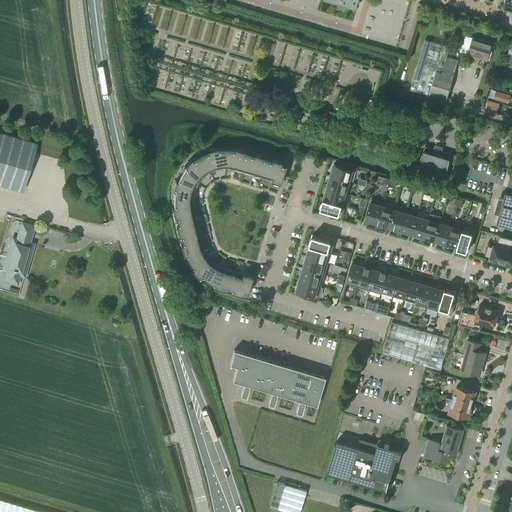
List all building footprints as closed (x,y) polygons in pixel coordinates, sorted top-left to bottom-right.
[(420,10),(412,8),(409,19),(417,22),(420,10)] [(492,42),(473,36),(468,53),(487,59),(492,42)] [(429,94),(436,71),(442,73),(447,56),(450,46),(425,38),(410,89),(429,94)] [(442,73),(436,71),(429,94),(446,99),(458,59),(447,56),(442,73)] [(508,102),(510,94),(496,90),(495,90),(492,89),(490,96),(508,102)] [(489,99),(486,109),(497,113),(500,102),(489,99)] [(37,143),(0,132),(0,183),(23,191),(37,143)] [(449,178),(456,155),(441,151),(442,149),(434,146),(434,148),(425,146),(423,152),(422,152),(418,164),(421,165),(419,170),(442,177),(442,176),(449,178)] [(226,149),(217,148),(217,147),(212,148),(217,169),(220,168),(225,167),(226,149)] [(239,149),(234,147),(234,149),(226,149),(225,167),(231,168),(233,169),(239,149)] [(217,169),(212,148),(207,149),(207,151),(200,155),(209,171),(214,169),(217,169)] [(248,153),(244,152),(244,150),(239,149),(233,169),(236,170),(242,171),(248,153)] [(252,174),(258,154),(253,153),(252,154),(248,153),(242,171),(252,174)] [(266,158),(262,157),(262,155),(258,154),(252,174),(261,177),(266,158)] [(209,171),(200,155),(193,158),(191,157),(188,161),(203,176),(205,175),(209,171)] [(270,180),(276,159),(271,158),(271,160),(266,158),(261,177),(270,180)] [(276,159),(270,180),(280,183),(285,164),(280,163),(281,161),(276,159)] [(188,161),(184,164),(185,166),(181,173),(197,183),(201,178),(203,176),(188,161)] [(333,163),(331,170),(333,171),(331,176),(349,181),(352,169),(333,163)] [(173,184),(194,190),(195,188),(197,183),(181,173),(177,180),(175,179),(173,184)] [(331,176),(330,180),(329,180),(326,187),(345,192),(349,181),(331,176)] [(192,198),(193,193),(194,190),(173,184),(172,189),(174,190),(174,198),(192,198)] [(323,198),(345,205),(345,204),(342,203),(345,192),(326,187),(324,193),(326,194),(325,198),(323,198)] [(499,197),(494,212),(501,214),(500,216),(502,217),(501,220),(511,223),(511,192),(509,192),(508,196),(506,195),(505,199),(499,197)] [(192,198),(174,198),(173,206),(171,207),(173,212),(194,207),(192,198)] [(341,218),(345,205),(323,198),(320,208),(327,210),(326,213),(341,218)] [(377,224),(383,201),(371,198),(365,219),(370,220),(370,222),(377,224)] [(388,226),(395,205),(383,201),(377,224),(383,226),(384,224),(388,226)] [(400,231),(406,208),(395,205),(388,226),(393,227),(393,228),(400,231)] [(177,220),(196,216),(194,209),(194,207),(173,212),(174,217),(176,216),(177,220)] [(406,208),(400,231),(406,233),(407,231),(411,233),(417,215),(406,212),(407,208),(406,208)] [(428,219),(423,237),(429,239),(430,238),(434,239),(440,222),(442,216),(430,212),(428,219)] [(423,237),(428,219),(417,215),(411,233),(416,234),(416,235),(423,237)] [(177,230),(198,225),(196,216),(177,220),(178,225),(176,225),(177,230)] [(22,222),(19,230),(31,233),(34,226),(22,222)] [(446,244),(452,222),(451,225),(440,222),(434,239),(439,241),(439,242),(446,244)] [(457,248),(464,226),(452,222),(446,244),(452,246),(453,244),(457,245),(456,248),(457,248)] [(181,239),(200,235),(198,225),(177,230),(178,235),(180,235),(181,239)] [(477,229),(464,226),(457,248),(467,251),(469,244),(472,245),(477,229)] [(319,237),(312,235),(309,244),(332,251),(335,238),(320,233),(319,237)] [(182,249),(202,244),(202,241),(200,235),(181,239),(182,244),(180,244),(182,249)] [(494,244),(490,257),(511,263),(511,249),(511,244),(511,238),(499,235),(496,245),(494,244)] [(12,238),(5,261),(10,262),(5,279),(17,283),(20,272),(25,274),(33,244),(12,238)] [(189,261),(205,252),(203,246),(202,244),(182,249),(183,254),(185,253),(189,261)] [(308,249),(306,256),(328,262),(332,251),(309,244),(309,245),(310,245),(309,249),(308,249)] [(195,273),(210,258),(208,256),(205,252),(189,261),(192,268),(191,269),(195,273)] [(305,263),(304,268),(325,274),(328,262),(306,256),(304,263),(305,263)] [(217,264),(216,264),(212,260),(210,258),(195,273),(198,277),(200,275),(207,280),(217,264)] [(352,262),(346,283),(358,286),(364,264),(358,262),(357,263),(352,262)] [(218,287),(224,267),(222,266),(217,264),(207,280),(214,284),(213,286),(218,287)] [(371,266),(364,264),(358,286),(369,290),(376,269),(371,268),(371,266)] [(228,288),(233,270),(227,268),(224,267),(218,287),(223,289),(223,287),(228,288)] [(321,285),(325,274),(304,268),(302,272),(301,272),(299,279),(321,285)] [(381,293),(387,271),(381,269),(380,270),(376,269),(369,290),(381,293)] [(236,293),(242,272),(233,270),(228,288),(232,289),(232,291),(236,293)] [(382,290),(393,293),(399,276),(394,274),(394,273),(387,271),(381,293),(382,290)] [(242,272),(236,293),(241,294),(242,292),(247,294),(252,275),(242,272)] [(403,277),(399,276),(393,293),(405,296),(410,278),(404,276),(403,277)] [(422,282),(417,281),(417,280),(410,278),(405,296),(416,300),(415,303),(422,282)] [(318,297),(321,285),(299,279),(297,286),(298,286),(297,291),(318,297)] [(415,303),(427,307),(433,285),(427,282),(426,284),(422,282),(415,303)] [(427,307),(438,310),(445,288),(444,288),(444,289),(440,288),(440,287),(433,285),(427,307)] [(451,314),(454,304),(456,299),(453,298),(455,291),(445,288),(438,310),(451,314)] [(462,310),(458,324),(479,330),(481,323),(493,326),(494,325),(496,324),(497,320),(496,319),(498,310),(479,305),(478,310),(476,310),(475,314),(462,310)] [(382,353),(440,370),(449,338),(392,321),(382,353)] [(483,361),(486,353),(479,351),(481,344),(467,340),(465,347),(468,348),(462,369),(478,373),(482,360),(483,361)] [(325,376),(234,349),(229,365),(236,367),(232,380),(244,383),(240,395),(246,397),(250,385),(271,391),(268,403),(274,405),(277,393),(299,400),(295,412),(301,413),(305,401),(316,404),(325,376)] [(453,398),(473,404),(477,391),(457,385),(453,398)] [(473,404),(453,398),(449,412),(469,418),(473,404)] [(415,411),(413,418),(423,421),(425,414),(415,411)] [(429,438),(424,455),(447,461),(450,452),(456,454),(464,429),(447,424),(442,442),(429,438)] [(339,432),(327,472),(387,490),(396,458),(399,459),(401,452),(398,451),(399,449),(388,446),(389,442),(379,438),(377,444),(374,443),(374,442),(370,440),(370,441),(339,432)] [(291,511),(299,511),(306,489),(277,480),(269,505),(291,511)] [(0,511),(45,511),(0,498),(0,511)]
